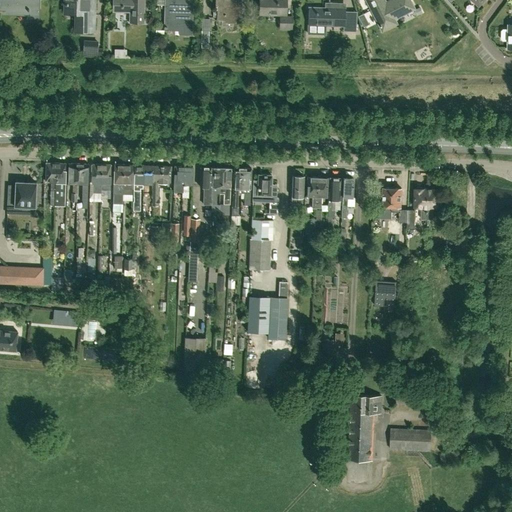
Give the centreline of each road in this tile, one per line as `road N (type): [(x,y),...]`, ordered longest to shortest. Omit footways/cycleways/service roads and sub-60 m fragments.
road 1 (residential): [(0,152),(511,170)]
road 2 (secondary): [(465,146),(0,135)]
road 3 (unknown): [(365,161),(347,390)]
